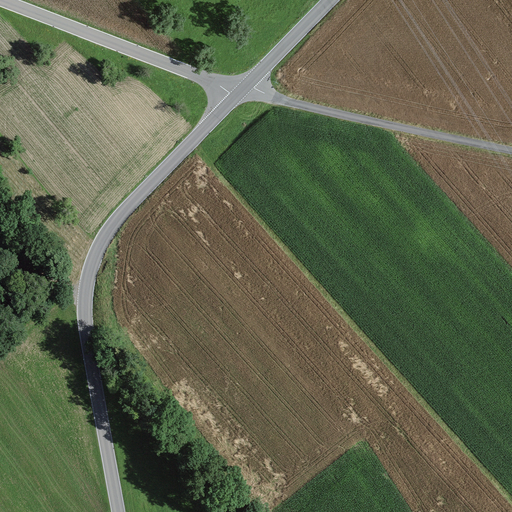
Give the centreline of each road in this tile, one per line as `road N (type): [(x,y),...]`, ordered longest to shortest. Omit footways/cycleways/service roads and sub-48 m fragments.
road 1 (tertiary): [(243,92),(115,217),(89,262),(81,315),(118,511)]
road 2 (track): [(193,142),(511,499)]
road 3 (unclassified): [(243,92),(511,151)]
road 4 (unclassified): [(0,1),(243,92)]
road 5 (tertiary): [(330,0),(243,92)]
